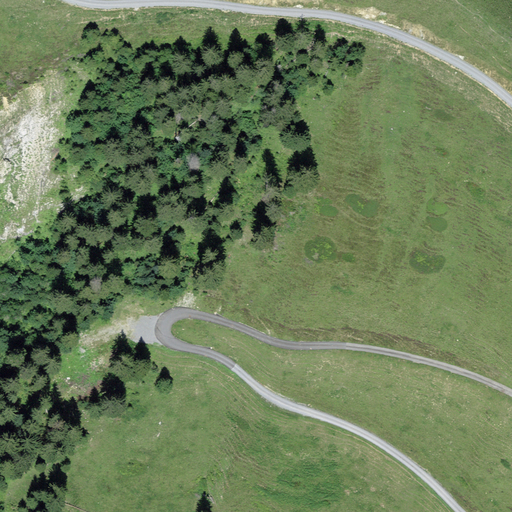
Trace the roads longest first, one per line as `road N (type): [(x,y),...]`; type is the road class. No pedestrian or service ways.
road 1 (track): [(461,511),(382,444),(277,399),(222,358),(174,344),(166,323),(177,312),(193,313),(285,344),(377,350),(443,366),(511,392)]
road 2 (track): [(511,100),(451,58),(323,13),(81,0)]
